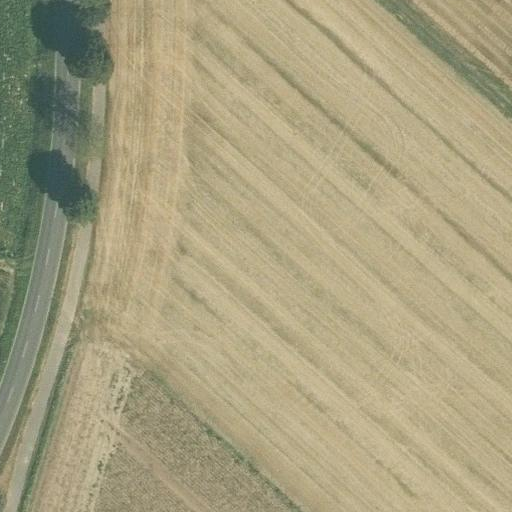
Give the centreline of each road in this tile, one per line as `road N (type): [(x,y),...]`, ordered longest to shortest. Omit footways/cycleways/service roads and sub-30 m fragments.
road 1 (tertiary): [(66,0),(61,158),(46,261),(0,422)]
road 2 (track): [(391,0),(511,108)]
